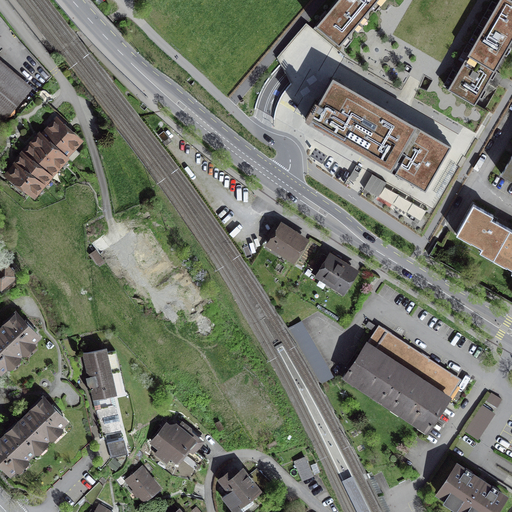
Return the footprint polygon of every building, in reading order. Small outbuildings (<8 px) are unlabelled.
[(337,0),(316,25),(340,45),(376,0),(337,0)] [(511,39),(511,0),(499,0),(468,55),(494,69),(511,39)] [(494,69),(468,55),(448,90),(475,105),(494,69)] [(0,115),(1,117),(26,88),(0,66),(0,115)] [(333,76),(307,121),(425,189),(451,144),(333,76)] [(56,121),(63,128),(68,122),(36,93),(4,128),(27,149),(32,144),(40,135),(42,137),(56,121)] [(56,121),(42,137),(66,158),(71,163),(80,153),(73,147),(78,141),(63,128),(56,121)] [(66,158),(42,137),(40,135),(32,144),(57,167),(66,158)] [(49,176),(57,167),(32,144),(27,149),(23,154),(49,176)] [(42,186),(49,176),(23,154),(14,164),(16,166),(28,175),(41,185),(42,186)] [(511,155),(501,174),(511,180),(511,155)] [(356,165),(354,169),(359,173),(362,168),(356,165)] [(9,175),(21,184),(28,175),(16,166),(9,175)] [(372,174),(364,188),(378,196),(386,182),(372,174)] [(28,175),(21,184),(34,194),(41,185),(28,175)] [(495,256),(511,228),(492,218),(494,214),(474,203),(458,231),(472,239),(470,241),(482,248),(481,249),(495,256)] [(304,240),(276,223),(265,239),(294,257),(304,240)] [(511,228),(495,256),(507,263),(506,265),(511,268),(511,228)] [(171,275),(143,233),(126,245),(148,276),(146,277),(153,287),(171,275)] [(101,236),(92,243),(100,254),(109,247),(101,236)] [(95,250),(90,254),(97,263),(102,259),(95,250)] [(354,272),(324,253),(314,269),(344,287),(354,272)] [(0,286),(1,288),(16,276),(5,262),(0,266),(0,286)] [(186,274),(174,282),(191,308),(204,299),(186,274)] [(24,321),(16,313),(0,328),(0,369),(2,371),(8,366),(8,365),(17,357),(20,360),(21,359),(21,358),(19,355),(23,352),(23,351),(31,343),(35,346),(36,345),(36,344),(34,342),(39,337),(32,330),(34,328),(26,319),(24,321)] [(288,328),(302,353),(315,346),(301,321),(288,328)] [(346,375),(387,402),(419,353),(378,326),(346,375)] [(333,376),(315,346),(302,353),(320,384),(333,376)] [(107,348),(83,353),(102,435),(122,431),(119,422),(116,421),(110,395),(120,393),(115,371),(120,370),(116,350),(108,352),(107,348)] [(460,380),(419,353),(387,402),(428,429),(460,380)] [(491,391),(487,400),(498,405),(502,396),(491,391)] [(66,422),(43,397),(0,437),(0,462),(10,473),(66,422)] [(467,431),(480,438),(495,409),(482,403),(467,431)] [(172,428),(167,424),(153,442),(179,462),(182,458),(195,468),(204,457),(193,449),(201,440),(190,431),(189,427),(183,422),(179,427),(175,424),(172,428)] [(107,443),(111,457),(128,452),(124,438),(107,443)] [(302,480),(313,475),(305,457),(294,461),(302,480)] [(154,470),(147,462),(127,479),(144,499),(159,487),(153,480),(151,481),(146,476),(154,470)] [(494,511),(505,497),(457,465),(439,492),(469,511),(494,511)] [(207,471),(198,469),(195,481),(204,484),(207,471)] [(259,489),(243,469),(235,475),(231,470),(220,479),(224,484),(218,489),(233,507),(236,504),(242,511),(253,503),(249,497),(259,489)] [(195,481),(179,477),(176,489),(192,493),(195,481)] [(347,479),(343,481),(357,511),(369,511),(352,477),(347,479)] [(99,482),(83,497),(92,503),(103,486),(99,482)]
